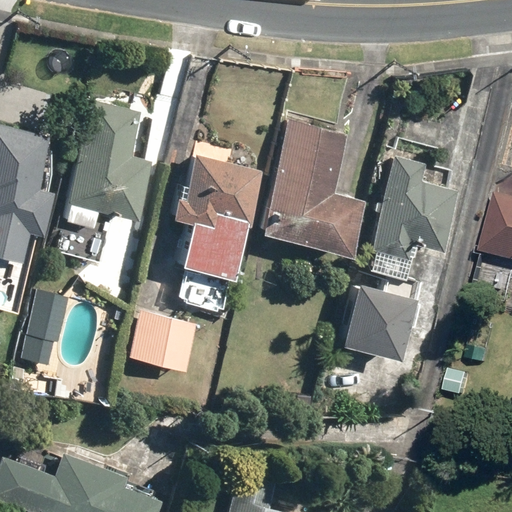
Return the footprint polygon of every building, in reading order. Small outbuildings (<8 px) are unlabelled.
[(131,109),(80,97),(56,199),(127,215),(141,157),(121,152),(131,109)] [(321,187),(335,130),(278,116),(249,229),(337,251),(352,195),(321,187)] [(28,184),(39,144),(0,134),(0,253),(11,256),(18,229),(30,232),(42,187),(28,184)] [(238,219),(251,167),(186,151),(175,196),(167,194),(162,216),(181,220),(170,265),(221,277),(235,219),(238,219)] [(446,187),(410,177),(415,160),(385,152),(359,246),(395,255),(399,240),(429,248),(446,187)] [(511,259),(511,198),(491,193),(477,251),(511,259)] [(388,357),(405,294),(345,279),(329,342),(388,357)] [(50,339),(61,294),(30,287),(19,331),(50,339)] [(173,367),(185,320),(131,307),(120,355),(173,367)] [(111,480),(114,471),(54,448),(45,472),(0,455),(0,499),(34,511),(145,511),(152,495),(111,480)] [(278,511),(279,508),(258,503),(265,476),(228,467),(217,511),(278,511)]
